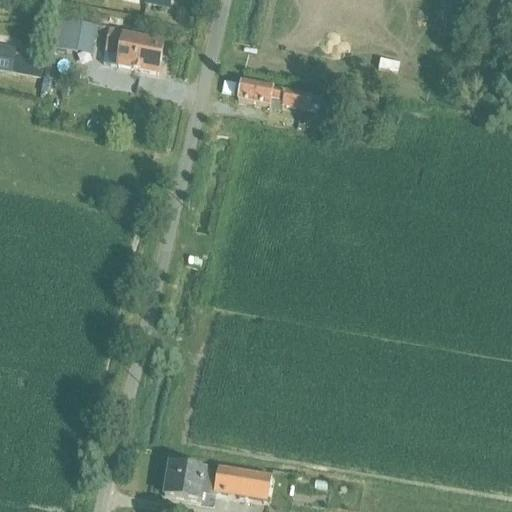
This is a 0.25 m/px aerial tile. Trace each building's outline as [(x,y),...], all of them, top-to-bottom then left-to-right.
[(141,0),(146,1),(145,5),(169,10),(171,0),(141,0)] [(57,20),(52,49),(92,56),(95,38),(103,40),(105,29),(57,20)] [(119,56),(116,67),(158,76),(164,45),(124,38),(126,33),(109,30),(105,54),(119,56)] [(0,46),(0,72),(40,80),(43,65),(15,59),(17,50),(0,46)] [(119,56),(105,54),(103,65),(116,67),(119,56)] [(381,62),(378,71),(397,75),(399,66),(381,62)] [(242,82),(238,102),(270,108),(269,110),(283,112),(283,108),(309,113),(310,112),(321,114),(322,108),(329,110),(328,117),(334,118),(335,110),(333,110),(334,100),(242,82)] [(301,115),(298,128),(301,129),(302,126),(306,126),(305,129),(310,130),(310,128),(320,130),(322,119),(301,115)] [(170,467),(165,498),(202,504),(204,497),(214,498),(214,496),(268,504),(272,478),(218,469),(217,475),(170,467)]
